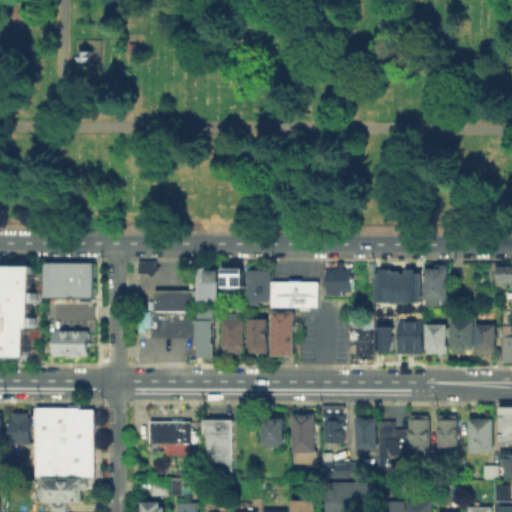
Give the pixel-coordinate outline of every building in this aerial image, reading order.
[(156,259),(156,264),(159,267),(152,275),(148,271),(138,271),(138,259),(156,259)] [(43,260),(43,296),(94,296),(94,261),(43,260)] [(28,340),(28,355),(0,355),(0,266),(28,267),(28,340)] [(224,266),(244,266),(244,286),(224,285),(224,266)] [(511,267),(511,283),(500,283),(500,267),(511,267)] [(197,300),(197,268),(219,268),(218,300),(197,300)] [(270,268),(269,300),(246,300),(246,268),(270,268)] [(392,268),(392,269),(392,301),(375,301),(375,271),(380,271),(380,268),(392,268)] [(405,268),(405,272),(405,301),(421,301),(421,271),(416,271),(416,268),(405,268)] [(392,269),(400,269),(400,272),(405,272),(405,301),(405,302),(392,303),(392,301),(392,269)] [(429,299),(429,269),(452,269),(452,299),(429,299)] [(356,271),(355,296),(330,296),(330,271),(356,271)] [(271,279),(319,280),(319,306),(271,305),(271,279)] [(155,289),(194,289),(194,309),(155,309),(155,289)] [(200,307),(199,356),(214,357),(214,307),(200,307)] [(194,336),(151,336),(151,309),(155,309),(194,309),(194,336)] [(271,309),(295,309),(295,354),(271,354),(271,309)] [(267,317),(267,350),(248,350),(248,317),(267,317)] [(376,333),(376,317),(390,317),(390,333),(376,333)] [(402,318),(425,318),(425,356),(402,356),(402,318)] [(222,351),(222,319),(243,319),(243,351),(222,351)] [(453,348),(453,320),(475,320),(474,348),(453,348)] [(478,353),(479,322),(497,322),(497,353),(478,353)] [(502,361),(511,361),(511,324),(501,325),(502,361)] [(354,360),(354,325),(374,325),(374,360),(354,360)] [(449,327),(449,355),(430,355),(430,327),(449,327)] [(53,329),(53,353),(87,354),(88,330),(53,329)] [(321,404),(321,445),(345,445),(345,404),(321,404)] [(499,406),(511,406),(511,442),(499,442),(499,406)] [(38,479),(38,409),(95,409),(95,479),(38,479)] [(12,445),(12,415),(32,416),(32,445),(12,445)] [(312,452),(312,462),(301,462),(301,452),(294,452),(294,415),(317,416),(317,452),(312,452)] [(356,449),(356,416),(378,416),(378,449),(356,449)] [(411,452),(411,417),(431,417),(430,452),(411,452)] [(468,417),(468,450),(495,450),(495,417),(468,417)] [(266,446),(266,418),(286,418),(286,446),(266,446)] [(459,418),(459,452),(436,452),(436,418),(459,418)] [(203,419),(203,476),(231,476),(231,419),(203,419)] [(395,421),(395,428),(406,428),(406,471),(379,471),(379,421),(395,421)] [(193,423),(193,432),(199,432),(199,443),(193,443),(193,444),(191,444),(191,456),(163,456),(163,444),(152,444),(152,423),(193,423)] [(323,460),(324,475),(353,475),(353,459),(323,460)] [(483,464),(483,477),(498,477),(498,464),(483,464)] [(174,480),(184,480),(184,496),(174,496),(174,480)] [(67,503),(67,511),(54,511),(55,503),(45,503),(45,481),(84,481),(84,504),(67,503)] [(330,511),(330,483),(372,484),(371,511),(330,511)] [(169,484),(169,497),(155,497),(155,484),(169,484)] [(511,503),(500,503),(500,487),(511,487),(511,503)] [(140,511),(164,511),(165,500),(140,500),(140,511)] [(386,511),(386,500),(409,500),(409,511),(386,511)] [(408,511),(433,511),(434,500),(409,500),(408,511)] [(177,511),(197,511),(197,501),(178,501),(177,511)] [(294,511),(294,503),(318,503),(317,511),(294,511)]
